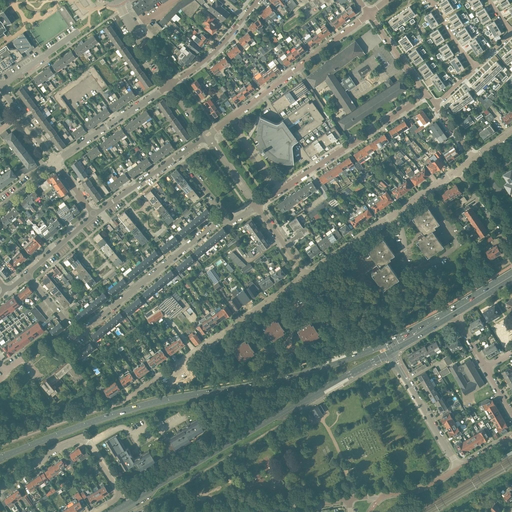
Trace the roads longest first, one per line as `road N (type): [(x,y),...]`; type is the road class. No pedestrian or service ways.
road 1 (primary): [(388,347),(293,376),(152,402),(0,458)]
road 2 (primary): [(112,511),(388,347)]
road 3 (residential): [(117,404),(305,274)]
road 4 (residential): [(370,14),(207,135)]
road 5 (residential): [(257,205),(426,94)]
road 6 (residential): [(78,335),(226,213)]
road 7 (residential): [(305,274),(457,170)]
road 8 (residential): [(459,469),(388,347)]
road 9 (residential): [(93,216),(207,135)]
road 10 (residential): [(55,161),(169,84)]
road 11 (residential): [(257,0),(205,60),(169,84)]
